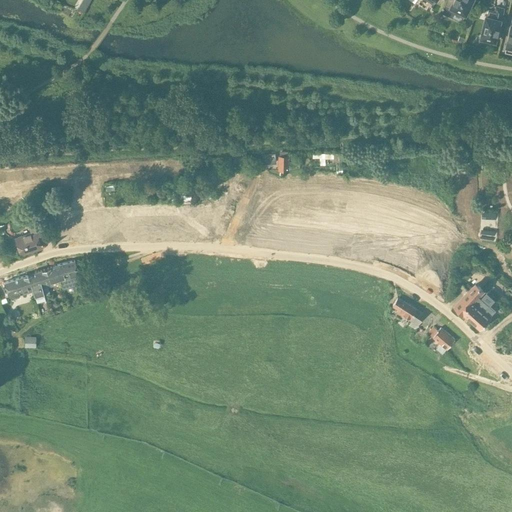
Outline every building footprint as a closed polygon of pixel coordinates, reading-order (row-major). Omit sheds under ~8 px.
[(82,0),(77,9),(83,12),(89,0),(82,0)] [(446,0),(444,5),(465,16),(472,0),(446,0)] [(499,27),(503,8),(497,7),(495,12),(488,10),(487,16),(486,16),(481,37),(495,41),(497,33),(498,33),(500,27),(499,27)] [(288,170),(289,156),(279,156),(279,170),(288,170)] [(226,168),(226,159),(211,160),(212,169),(226,168)] [(19,182),(4,183),(6,195),(20,194),(19,182)] [(344,210),(336,209),(335,218),(342,219),(344,210)] [(44,238),(45,238),(40,223),(29,226),(31,233),(25,234),(30,250),(41,247),(38,238),(44,236),(44,238)] [(30,250),(25,234),(14,238),(16,242),(16,243),(16,244),(16,246),(17,247),(17,248),(18,249),(20,254),(30,250)] [(82,282),(77,268),(77,267),(75,261),(74,260),(57,264),(55,265),(59,282),(62,288),(71,285),(82,282)] [(59,282),(55,265),(36,271),(42,288),(59,282)] [(42,288),(36,271),(27,274),(32,291),(34,296),(43,293),(42,288)] [(32,291),(27,274),(4,282),(9,297),(32,291)] [(490,317),(473,302),(483,291),(480,288),(479,286),(478,287),(475,284),(455,306),(480,329),(479,329),(480,329),(490,317)] [(50,293),(47,286),(42,288),(43,293),(44,295),(50,293)] [(421,320),(406,311),(399,321),(413,333),(421,320)] [(452,341),(438,331),(429,341),(445,351),(452,341)] [(35,336),(24,336),(24,347),(35,347),(35,336)]
